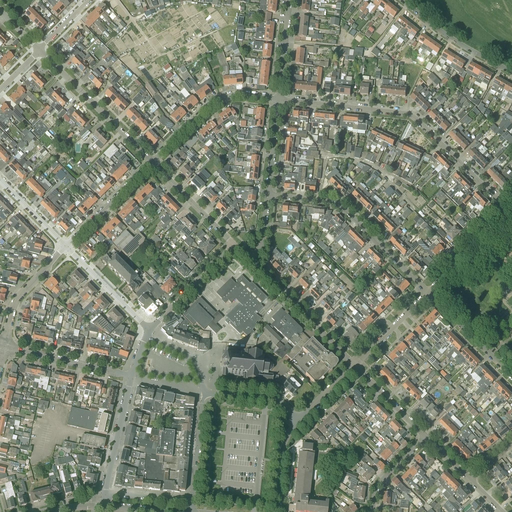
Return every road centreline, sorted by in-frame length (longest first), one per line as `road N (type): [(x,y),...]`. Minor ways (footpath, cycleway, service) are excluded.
road 1 (residential): [(278,99),(408,113),(509,211)]
road 2 (residential): [(429,294),(341,207),(268,193)]
road 3 (residential): [(150,162),(39,49)]
road 4 (residential): [(150,162),(225,97),(278,99)]
road 5 (residential): [(353,366),(248,258)]
road 6 (residential): [(511,72),(403,0)]
road 7 (residential): [(129,376),(4,345)]
road 8 (residential): [(4,345),(19,294),(66,246)]
